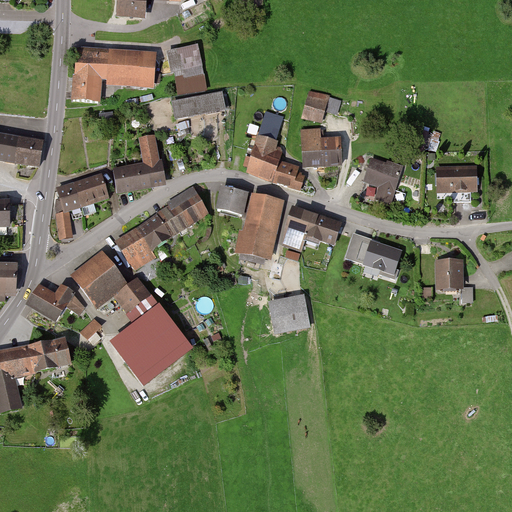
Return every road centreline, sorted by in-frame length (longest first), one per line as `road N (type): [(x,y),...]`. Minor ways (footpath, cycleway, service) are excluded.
road 1 (residential): [(511,225),(416,229),(206,176),(180,183),(74,252)]
road 2 (tertiary): [(64,12),(41,235)]
